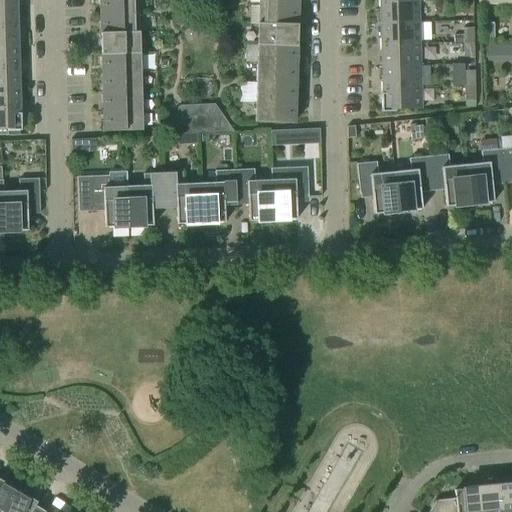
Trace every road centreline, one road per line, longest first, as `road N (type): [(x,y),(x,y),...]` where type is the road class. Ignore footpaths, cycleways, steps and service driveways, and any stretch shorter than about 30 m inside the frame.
road 1 (residential): [(56,262),(332,249)]
road 2 (residential): [(56,262),(51,0)]
road 3 (residential): [(332,249),(326,0)]
road 4 (residential): [(332,249),(511,232)]
road 5 (residential): [(135,511),(0,430)]
